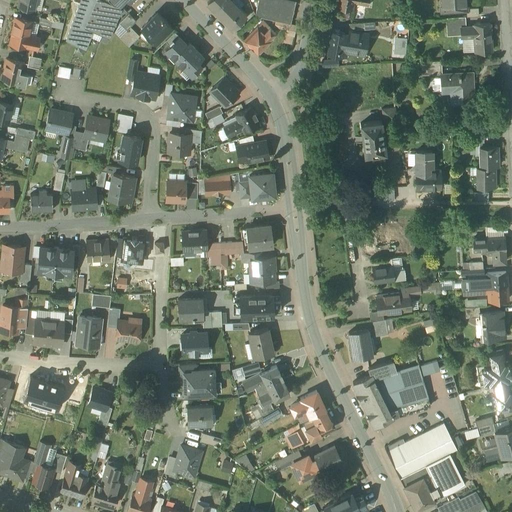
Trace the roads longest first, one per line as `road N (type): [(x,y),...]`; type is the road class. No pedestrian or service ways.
road 1 (tertiary): [(293,207),(310,323),(397,511)]
road 2 (residential): [(148,219),(148,116),(137,107),(63,96)]
road 3 (residential): [(354,309),(344,200),(293,207)]
road 4 (residential): [(0,356),(158,364)]
road 5 (residential): [(148,219),(0,227)]
road 6 (residential): [(293,207),(148,219)]
road 7 (tertiary): [(180,0),(267,94)]
